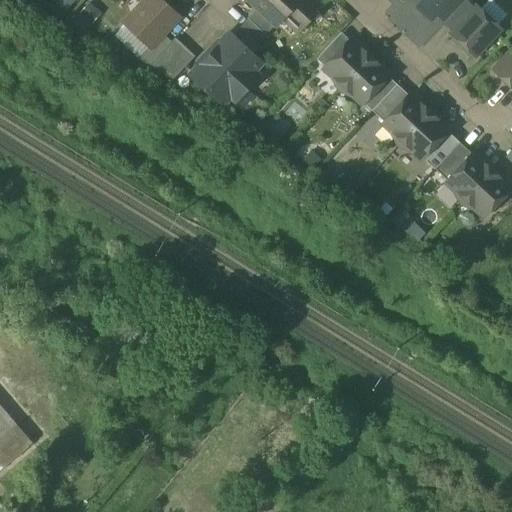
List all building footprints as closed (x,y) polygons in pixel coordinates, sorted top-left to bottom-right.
[(160,0),(147,0),(125,24),(149,47),(150,47),(163,34),(178,17),(160,0)] [(320,9),(310,0),(249,0),(277,25),(278,24),(277,24),(290,10),(305,25),(318,10),(319,10),(320,9)] [(449,0),(410,0),(432,20),(449,0)] [(491,0),(488,0),(479,10),(497,27),(508,15),(491,0)] [(466,1),(444,24),(453,32),(475,9),(466,1)] [(453,32),(451,34),(475,56),(500,30),(497,27),(479,10),(476,7),(475,9),(453,32)] [(257,10),(241,28),(258,44),(274,27),(257,10)] [(163,34),(150,47),(149,47),(138,59),(150,66),(172,43),(172,42),(163,34)] [(261,64),(229,34),(210,55),(247,89),(258,76),(254,72),(261,64)] [(195,57),(175,38),(172,42),(172,43),(150,66),(173,80),(195,57)] [(325,67),(323,70),(342,87),(371,57),(352,39),(333,59),(325,67)] [(325,51),(317,59),(325,67),(333,59),(325,51)] [(511,51),(494,70),(511,86),(511,51)] [(210,55),(191,75),(223,105),(231,97),(235,101),(247,89),(210,55)] [(371,57),(342,87),(361,105),(363,103),(371,94),(390,74),(371,57)] [(380,102),(372,111),(385,123),(409,96),(397,85),(380,102)] [(380,102),(371,94),(363,103),(372,111),(380,102)] [(385,123),(383,125),(401,142),(430,112),(411,94),(385,123)] [(430,112),(401,142),(421,160),(449,129),(430,112)] [(460,143),(435,169),(447,181),(472,154),(460,143)] [(447,181),(445,183),(464,201),(493,170),(474,152),(472,154),(447,181)] [(493,170),(464,201),(483,218),(511,188),(493,170)] [(412,220),(395,243),(409,253),(425,229),(412,220)] [(0,441),(18,427),(0,405),(0,441)] [(0,441),(0,470),(32,443),(18,427),(0,441)]
